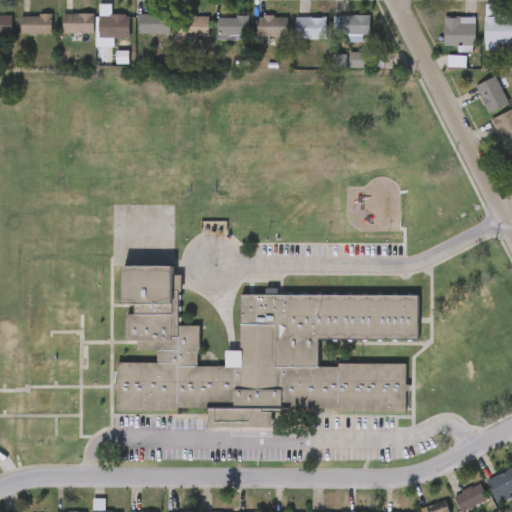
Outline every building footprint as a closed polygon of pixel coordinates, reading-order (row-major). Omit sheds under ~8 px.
[(511,44),(485,44),(485,5),(499,5),(499,20),(511,20),(511,44)] [(170,33),(140,33),(140,12),(170,12),(170,33)] [(0,33),(0,13),(13,13),(13,33),(0,33)] [(94,33),(64,33),(64,13),(94,13),(94,33)] [(22,33),(22,14),(52,14),(52,33),(22,33)] [(131,14),(131,37),(113,37),(113,47),(96,47),(96,14),(131,14)] [(209,14),(209,35),(179,35),(179,14),(209,14)] [(288,15),(288,37),(260,37),(260,15),(288,15)] [(371,34),(333,34),(333,15),(371,15),(371,34)] [(249,16),(249,37),(219,37),(219,16),(249,16)] [(297,39),(297,16),(327,16),(327,39),(297,39)] [(95,17),(81,17),(81,59),(97,59),(97,50),(113,50),(113,27),(95,27),(95,17)] [(468,63),(482,63),(482,56),(498,56),(497,32),(478,33),(478,17),(467,17),(468,63)] [(444,18),(475,18),(475,46),(444,46),(444,18)] [(77,27),(46,26),(46,45),(77,46),(77,27)] [(122,27),(123,47),(154,46),(153,26),(122,27)] [(4,47),(35,46),(35,28),(4,28),(4,47)] [(353,28),(323,28),(323,54),(345,55),(345,47),(353,47),(353,28)] [(192,29),(161,29),(162,49),(192,49),(192,29)] [(201,29),(200,53),(211,53),(211,48),(232,48),(232,30),(201,29)] [(240,29),(240,49),(272,50),(272,30),(240,29)] [(458,29),(426,30),(427,59),(440,58),(440,66),(459,65),(458,29)] [(279,30),(279,52),(310,51),(310,30),(279,30)] [(371,51),(371,68),(350,68),(350,51),(371,51)] [(331,81),(349,81),(349,65),(332,64),(331,81)] [(330,67),(315,67),(315,79),(330,79),(330,67)] [(450,69),(431,68),(430,80),(450,80),(450,69)] [(100,77),(112,76),(111,69),(99,69),(100,77)] [(475,87),(494,77),(508,104),(488,114),(475,87)] [(458,98),(471,126),(491,116),(478,89),(458,98)] [(511,143),(507,146),(501,133),(497,136),(489,120),(511,109),(511,143)] [(511,156),(497,163),(504,179),(500,181),(506,195),(511,191),(511,156)] [(406,409),(274,410),(274,428),(208,429),(208,408),(117,408),(117,362),(157,362),(157,350),(137,350),(137,340),(127,340),(127,312),(133,312),(133,304),(124,304),(124,267),(179,266),(180,324),(199,324),(200,366),(227,365),(227,351),(241,350),(241,295),(418,294),(418,337),(319,338),(319,364),(406,363),(406,409)] [(40,337),(61,337),(61,316),(40,316),(40,337)] [(40,366),(61,366),(61,344),(40,345),(40,366)] [(60,373),(40,374),(40,395),(61,395),(60,373)] [(14,423),(36,423),(36,404),(14,403),(14,423)] [(61,404),(40,404),(40,425),(60,425),(61,404)] [(40,454),(61,453),(60,432),(40,433),(40,454)] [(511,490),(497,499),(488,481),(511,467),(511,490)] [(469,492),(478,511),(493,511),(494,511),(491,505),(504,499),(495,480),(469,492)] [(470,511),(463,495),(436,508),(437,511),(470,511)]
